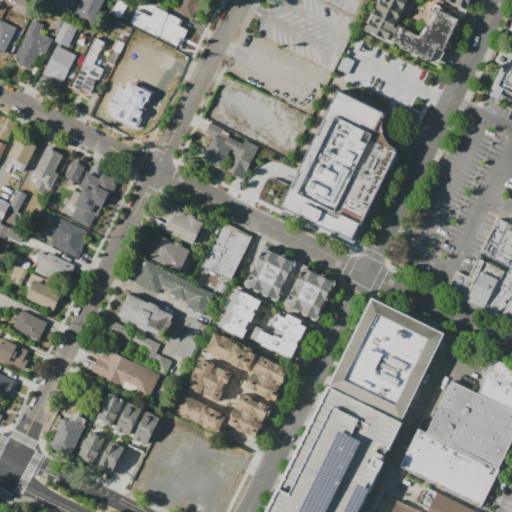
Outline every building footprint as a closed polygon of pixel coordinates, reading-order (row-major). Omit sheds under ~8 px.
[(15,0),(23,0),(31,4),(25,16),(11,9),(15,0)] [(77,0),(69,17),(35,0),(77,0)] [(104,0),(92,24),(73,14),(80,0),(104,0)] [(178,0),(200,0),(199,2),(201,3),(197,12),(195,11),(192,19),(174,10),(178,0)] [(406,0),(386,40),(364,29),(379,0),(470,0),(469,3),(470,3),(466,11),(445,0),(406,0)] [(460,20),(444,52),(435,68),(389,44),(399,25),(419,35),(425,23),(431,26),(439,10),(460,20)] [(59,29),(54,27),(58,18),(64,21),(59,29)] [(0,19),(16,28),(5,51),(1,50),(0,52),(0,19)] [(32,19),(44,25),(41,33),(53,39),(45,55),(39,52),(33,65),(32,64),(29,69),(18,63),(20,59),(15,56),(26,35),(25,34),(32,19)] [(166,19),(187,30),(178,47),(158,36),(166,19)] [(67,47),(54,41),(65,20),(78,26),(67,47)] [(113,72),(134,31),(153,40),(138,69),(136,68),(130,81),(113,72)] [(71,88),(96,38),(104,42),(93,64),(104,69),(99,79),(96,78),(90,92),(81,88),(79,92),(71,88)] [(57,45),(76,55),(61,85),(48,79),(49,77),(45,75),(46,72),(44,70),(57,45)] [(106,60),(111,49),(119,53),(114,64),(106,60)] [(511,57),(511,105),(492,95),(511,57)] [(153,116),(145,113),(143,116),(127,108),(134,95),(129,93),(140,71),(141,71),(144,65),(159,73),(162,67),(174,74),(162,99),(163,99),(158,110),(156,109),(153,116)] [(280,205),(293,178),(337,89),(385,113),(382,120),(382,128),(383,135),(389,143),(398,149),(352,241),(280,205)] [(198,132),(210,138),(204,149),(192,143),(198,132)] [(221,169),(203,160),(216,135),(227,141),(229,137),(242,144),(244,140),(258,148),(240,181),(227,173),(237,154),(230,151),(221,169)] [(36,146),(26,165),(8,156),(18,136),(36,146)] [(63,155),(54,172),(58,174),(50,191),(46,189),(44,193),(33,187),(39,175),(34,172),(47,146),(63,155)] [(65,177),(74,160),(82,164),(81,165),(85,167),(77,183),(74,181),(72,185),(67,182),(68,179),(65,177)] [(89,230),(69,220),(76,206),(74,205),(82,190),(79,188),(87,173),(99,179),(102,173),(119,182),(108,202),(105,200),(89,230)] [(0,198),(11,204),(1,223),(0,222),(0,198)] [(162,229),(167,219),(164,218),(170,206),(185,214),(185,215),(188,216),(189,214),(196,217),(195,218),(204,223),(192,245),(162,229)] [(58,217),(89,233),(81,249),(82,250),(78,258),(54,246),(58,240),(49,235),(58,217)] [(511,226),(498,219),(482,253),(510,267),(511,267),(511,226)] [(0,223),(25,235),(21,243),(5,236),(4,238),(0,236),(0,223)] [(252,239),(231,281),(223,277),(218,288),(212,285),(210,288),(202,284),(201,285),(193,280),(223,224),(252,239)] [(179,273),(149,257),(154,246),(152,245),(158,232),(191,249),(179,273)] [(296,264),(277,301),(246,284),(265,248),(296,264)] [(74,265),(63,286),(34,271),(38,263),(35,262),(41,252),(47,255),(49,252),(74,265)] [(504,271),(485,311),(447,293),(457,272),(470,278),(479,259),(504,271)] [(145,260),(172,274),(172,273),(176,274),(175,275),(192,283),(192,282),(195,284),(195,285),(215,295),(204,315),(186,306),(190,299),(187,298),(185,301),(169,293),(170,289),(162,285),(157,295),(134,283),(145,260)] [(27,271),(20,286),(14,283),(15,281),(10,278),(16,265),(27,271)] [(305,267),(336,284),(317,320),(285,304),(305,267)] [(485,311),(504,271),(507,272),(510,267),(511,267),(511,294),(510,298),(500,319),(485,311)] [(35,280),(63,294),(53,313),(26,298),(35,280)] [(241,291),(245,293),(245,292),(253,296),(252,297),(262,302),(258,309),(256,308),(253,312),(256,313),(251,322),(249,321),(245,329),(248,330),(243,338),(235,334),(235,335),(226,330),(227,330),(223,328),(226,322),(229,323),(235,312),(232,310),(235,303),(239,305),(242,299),(238,297),(241,291)] [(129,293),(175,317),(163,339),(117,315),(129,293)] [(378,297),(452,335),(407,422),(333,384),(378,297)] [(510,298),(511,298),(511,324),(500,319),(510,298)] [(23,309),(47,322),(37,341),(30,337),(29,340),(21,336),(22,333),(13,328),(23,309)] [(261,330),(274,336),(275,335),(282,338),(284,334),(285,333),(272,326),(279,314),(286,317),(288,313),(303,321),(301,324),(307,327),(291,358),(274,350),(273,351),(261,345),(262,343),(256,340),(261,330)] [(107,317),(160,344),(156,353),(172,361),(165,375),(152,368),(153,366),(140,360),(145,351),(101,329),(107,317)] [(193,319),(207,326),(189,362),(175,355),(193,319)] [(249,371),(230,361),(229,362),(206,350),(215,332),(222,336),(223,335),(231,339),(230,340),(242,347),(243,345),(252,350),(251,351),(256,354),(255,356),(256,357),(249,371)] [(6,340),(27,351),(24,358),(28,360),(22,370),(0,358),(0,341),(4,344),(6,340)] [(113,350),(162,375),(148,401),(91,371),(101,353),(109,357),(113,350)] [(275,401),(245,386),(262,354),(292,369),(275,401)] [(195,373),(201,358),(216,366),(210,380),(195,373)] [(494,358),(511,367),(511,409),(477,392),(494,358)] [(216,366),(232,372),(226,387),(210,380),(216,366)] [(7,397),(0,393),(0,373),(15,381),(7,397)] [(203,392),(189,385),(195,373),(210,380),(203,392)] [(105,385),(98,399),(79,390),(87,376),(105,385)] [(217,400),(203,392),(210,380),(226,387),(217,400)] [(451,380),(477,392),(511,409),(511,440),(499,467),(426,431),(451,380)] [(407,422),(364,511),(271,511),(285,485),(320,413),(333,384),(407,422)] [(186,392),(228,414),(218,435),(175,412),(186,392)] [(245,392),(274,407),(258,439),(228,424),(245,392)] [(96,420),(110,427),(124,401),(109,393),(96,420)] [(114,430),(128,437),(142,410),(128,403),(114,430)] [(147,444),(133,438),(145,412),(160,418),(147,444)] [(64,418),(71,421),(74,414),(87,421),(69,456),(50,446),(64,418)] [(502,469),(484,506),(403,466),(421,429),(426,431),(499,467),(502,469)] [(76,458),(91,466),(105,439),(89,431),(76,458)] [(110,442),(124,449),(110,478),(96,471),(110,442)] [(429,488),(477,511),(428,511),(430,510),(420,505),(429,488)] [(389,511),(395,500),(383,494),(374,511),(389,511)] [(394,511),(421,511),(400,501),(394,511)]
